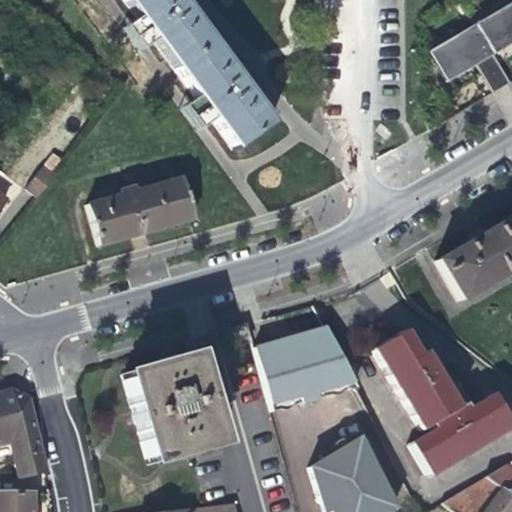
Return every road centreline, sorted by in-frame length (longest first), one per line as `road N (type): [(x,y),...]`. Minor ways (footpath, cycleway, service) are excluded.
road 1 (residential): [(378,212),(327,241),(33,328)]
road 2 (residential): [(351,0),(350,159),(378,212)]
road 3 (residential): [(69,511),(33,328)]
road 4 (residential): [(511,135),(378,212)]
